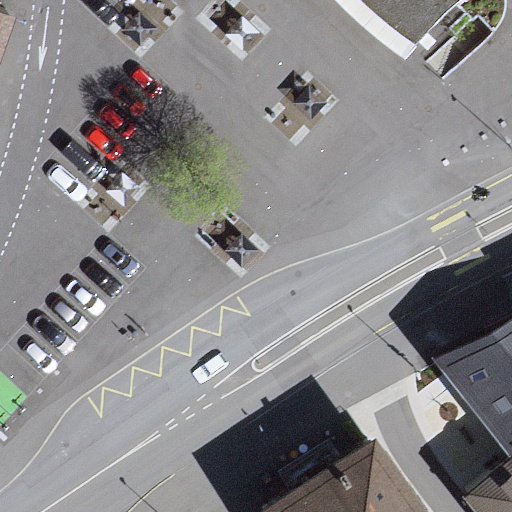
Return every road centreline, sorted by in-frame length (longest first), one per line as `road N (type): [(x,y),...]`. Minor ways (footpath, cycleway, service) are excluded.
road 1 (tertiary): [(511,193),(317,299),(198,406)]
road 2 (residential): [(467,511),(344,338)]
road 3 (tertiary): [(344,338),(511,247)]
road 4 (tertiary): [(198,406),(40,511)]
road 5 (tertiary): [(198,406),(344,338)]
